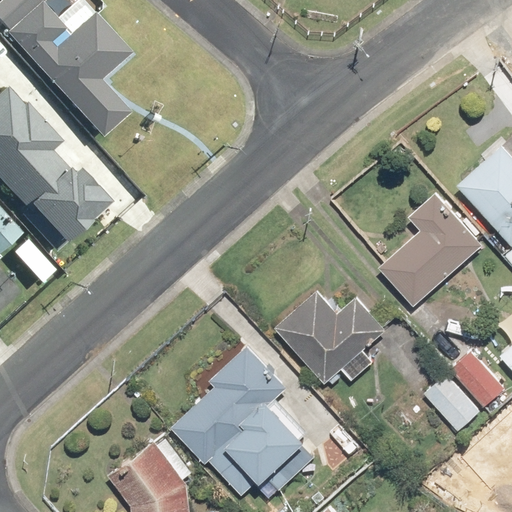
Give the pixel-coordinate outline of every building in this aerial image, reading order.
[(0,0),(0,25),(2,28),(32,0),(0,0)] [(126,102),(99,72),(124,49),(85,8),(62,29),(39,4),(3,35),(91,133),(126,102)] [(0,175),(23,200),(15,207),(50,245),(105,194),(73,159),(68,164),(48,142),(56,135),(5,81),(0,85),(0,175)] [(511,155),(499,141),(455,182),(511,241),(511,155)] [(374,253),(416,300),(480,243),(438,195),(374,253)] [(0,243),(14,231),(0,215),(0,243)] [(355,294),(336,311),(317,290),(278,324),(297,345),(296,346),(324,377),(383,326),(355,294)] [(216,380),(170,423),(230,489),(292,432),(266,403),(287,383),(244,339),(209,373),(216,380)] [(511,339),(495,353),(511,374),(511,339)] [(487,398),(503,384),(475,351),(459,365),(487,398)] [(457,427),(477,408),(445,374),(425,393),(457,427)] [(129,511),(187,511),(183,479),(178,473),(149,436),(105,470),(127,498),(129,511)] [(511,445),(480,473),(511,510),(511,445)]
